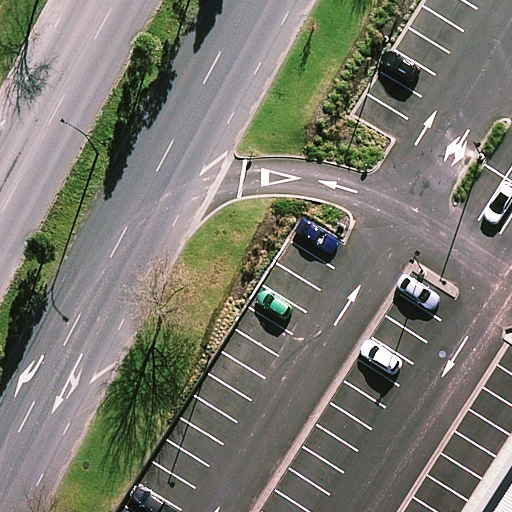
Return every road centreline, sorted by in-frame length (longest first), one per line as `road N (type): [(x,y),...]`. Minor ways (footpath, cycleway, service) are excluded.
road 1 (secondary): [(250,0),(0,471)]
road 2 (secondary): [(0,226),(126,0)]
